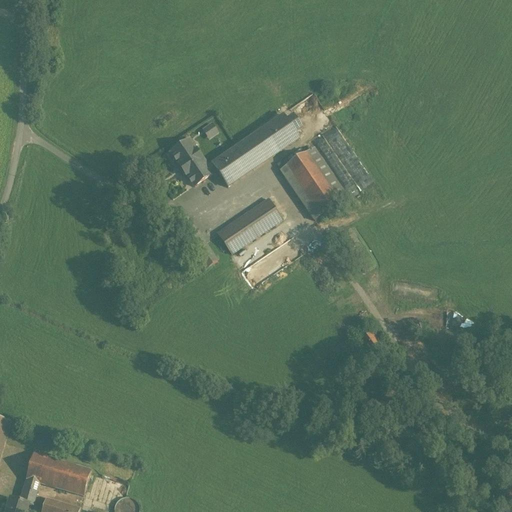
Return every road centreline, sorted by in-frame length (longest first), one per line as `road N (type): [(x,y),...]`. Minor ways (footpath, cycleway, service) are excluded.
road 1 (unclassified): [(511,445),(429,364),(322,229)]
road 2 (unclassified): [(25,0),(23,129),(0,217)]
